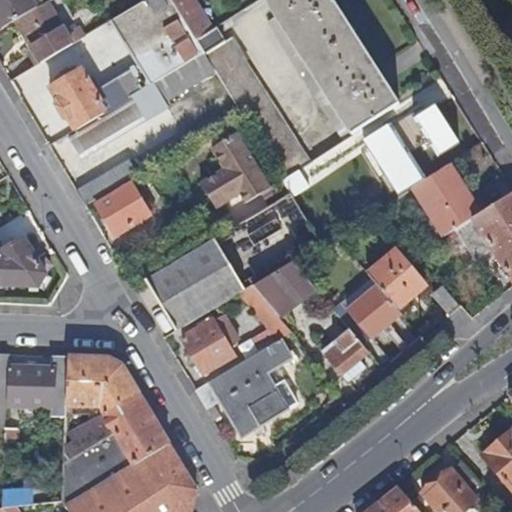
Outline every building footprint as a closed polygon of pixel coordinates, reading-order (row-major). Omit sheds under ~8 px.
[(0,0),(0,28),(2,32),(16,23),(36,10),(29,0),(0,0)] [(149,0),(112,23),(140,67),(118,80),(130,100),(153,86),(204,54),(196,42),(170,0),(149,0)] [(170,0),(196,42),(213,31),(192,0),(170,0)] [(265,0),(277,18),(269,24),(346,143),(381,121),(402,108),(331,0),(265,0)] [(73,47),(47,4),(36,10),(16,23),(42,66),(73,47)] [(283,182),(312,164),(231,39),(225,43),(216,30),(213,31),(196,42),(204,54),(215,72),(241,114),(283,182)] [(204,54),(153,86),(164,103),(215,72),(204,54)] [(76,133),(106,114),(99,103),(101,102),(89,83),(87,84),(81,73),(51,92),(76,133)] [(407,131),(411,128),(440,173),(450,167),(484,145),(452,94),(403,125),(407,131)] [(107,116),(77,135),(70,139),(83,161),(147,122),(134,100),(131,102),(107,116)] [(346,143),(312,164),(283,182),(290,193),(320,175),(324,180),(392,138),(381,121),(346,143)] [(246,206),(261,197),(268,209),(274,206),(291,196),(290,193),(283,182),(269,190),(236,136),(212,150),(225,172),(201,187),(216,211),(240,196),(246,206)] [(86,208),(138,177),(129,163),(78,194),(86,208)] [(426,182),(413,190),(446,239),(474,221),(482,216),(450,167),(440,173),(426,182)] [(421,173),(392,191),(397,200),(413,190),(426,182),(421,173)] [(132,186),(97,207),(116,238),(151,217),(132,186)] [(511,197),(482,216),(474,221),(511,280),(511,197)] [(268,209),(246,223),(257,240),(285,223),(274,206),(268,209)] [(23,241),(1,255),(0,254),(0,286),(29,287),(30,289),(38,290),(46,277),(42,269),(41,270),(23,241)] [(179,334),(245,294),(214,242),(147,282),(179,334)] [(379,289),(399,312),(427,288),(398,254),(370,278),(379,289)] [(264,301),(278,317),(315,287),(295,263),(253,289),(264,301)] [(349,314),(372,342),(402,316),(399,312),(379,289),(349,314)] [(462,308),(446,290),(435,299),(451,317),(462,308)] [(264,301),(254,309),(282,341),(293,335),(278,317),(264,301)] [(209,326),(201,331),(184,342),(205,376),(235,358),(211,319),(207,322),(209,326)] [(209,326),(207,322),(198,327),(201,331),(209,326)] [(328,349),(324,353),(343,376),(360,362),(371,353),(353,333),(331,352),(328,349)] [(294,363),(281,342),(197,392),(208,410),(221,403),(243,440),(299,407),(285,383),(275,389),(268,378),(294,363)] [(9,371),(9,357),(0,356),(0,406),(8,407),(8,399),(9,371)] [(51,409),(51,419),(67,419),(67,417),(69,359),(52,358),(52,371),(9,371),(8,399),(8,407),(8,408),(51,409)] [(72,410),(102,411),(105,416),(136,467),(171,446),(124,368),(112,361),(69,359),(67,417),(72,417),(72,410)] [(349,383),(366,369),(360,362),(343,376),(349,383)] [(136,467),(105,416),(67,441),(65,505),(67,508),(136,467)] [(19,442),(20,431),(7,431),(7,445),(11,445),(12,441),(19,442)] [(498,448),(484,460),(511,491),(511,435),(510,437),(507,433),(494,444),(498,448)] [(171,446),(136,467),(67,508),(69,511),(194,511),(198,492),(171,446)] [(468,511),(480,503),(474,496),(483,488),(463,465),(424,497),(436,511),(468,511)] [(33,508),(34,492),(5,491),(5,511),(33,508)] [(418,511),(400,491),(372,511),(418,511)]
